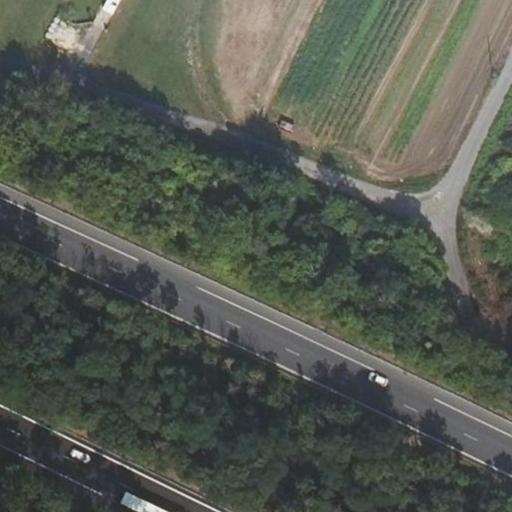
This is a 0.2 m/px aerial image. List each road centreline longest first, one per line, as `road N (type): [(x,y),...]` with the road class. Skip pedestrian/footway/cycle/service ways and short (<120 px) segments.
road 1 (trunk): [(511,456),(0,218)]
road 2 (track): [(429,227),(264,148),(0,66)]
road 3 (unclassified): [(511,85),(461,187),(429,227),(473,389),(511,472)]
road 4 (trunk): [(0,426),(179,511)]
